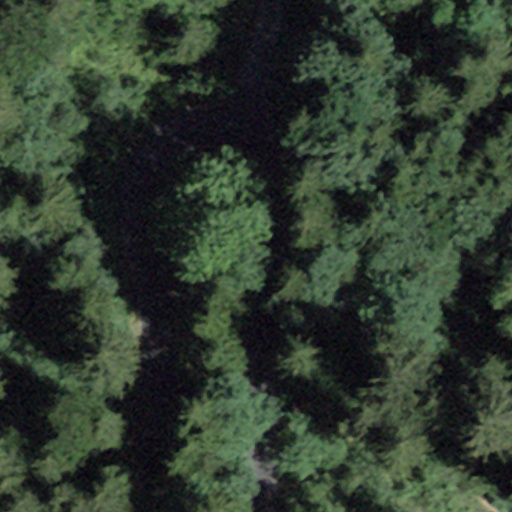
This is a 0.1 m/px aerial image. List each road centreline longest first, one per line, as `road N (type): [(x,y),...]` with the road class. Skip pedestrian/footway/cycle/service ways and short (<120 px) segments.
road 1 (track): [(261,511),(240,138),(202,118),(151,134),(119,189),(158,323),(132,511)]
road 2 (track): [(254,0),(220,128)]
